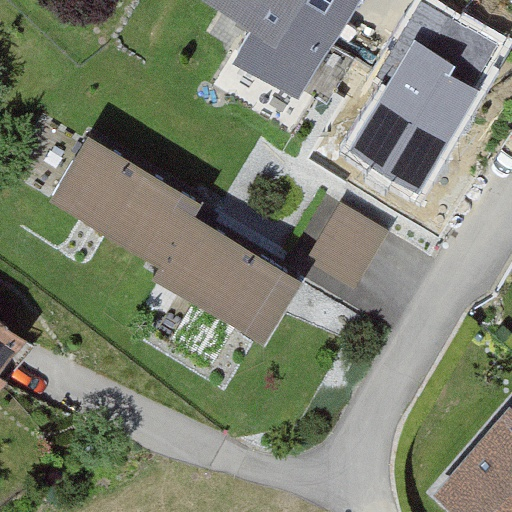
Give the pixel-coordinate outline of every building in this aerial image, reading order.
[(367,0),(211,0),(256,26),(239,54),(311,96),(367,0)] [(505,41),(433,0),(418,0),(373,79),(388,88),(352,150),(419,189),(505,41)] [(218,203),(102,134),(63,199),(175,266),(168,277),(279,344),(312,291),(389,337),(435,262),(330,199),(291,264),(211,215),(218,203)] [(0,396),(42,338),(0,308),(0,396)] [(511,511),(511,414),(442,492),(463,511),(511,511)]
